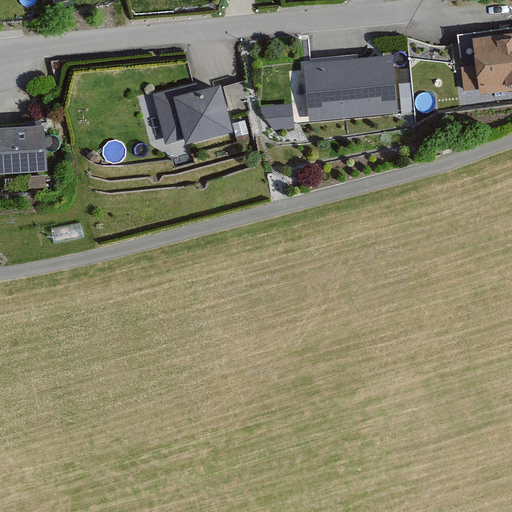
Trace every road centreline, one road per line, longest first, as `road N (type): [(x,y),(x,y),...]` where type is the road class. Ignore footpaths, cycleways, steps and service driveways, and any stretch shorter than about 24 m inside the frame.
road 1 (track): [(0,277),(145,249),(511,144)]
road 2 (residential): [(0,64),(57,44),(414,9)]
